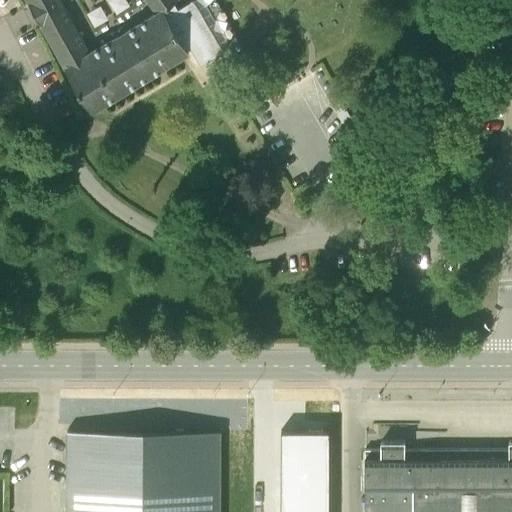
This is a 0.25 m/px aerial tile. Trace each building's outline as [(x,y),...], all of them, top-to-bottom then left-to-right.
[(28,0),(29,1),(29,2),(41,24),(91,111),(187,52),(190,49),(202,69),(218,59),(224,55),(190,0),(188,0),(178,7),(173,2),(175,0),(28,0)] [(249,422),(284,422),(284,399),(250,399),(249,422)] [(219,511),(220,450),(220,430),(67,429),(67,511),(219,511)] [(328,511),(329,430),(281,430),(280,511),(328,511)] [(511,511),(511,439),(509,440),(509,448),(405,448),(405,440),(381,440),(381,447),(365,448),(365,511),(511,511)]
